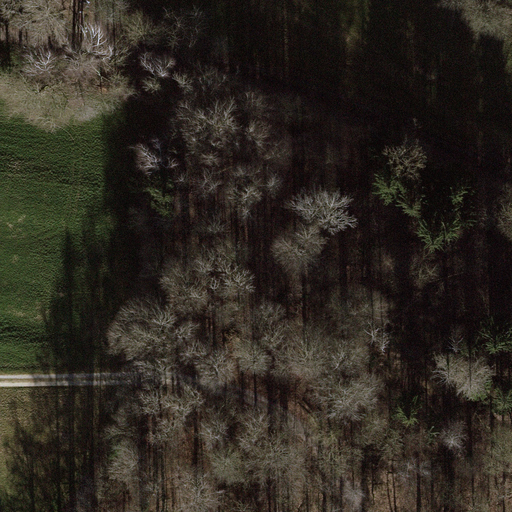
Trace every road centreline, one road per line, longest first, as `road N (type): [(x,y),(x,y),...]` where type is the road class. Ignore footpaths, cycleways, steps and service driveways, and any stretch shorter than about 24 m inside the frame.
road 1 (track): [(511,175),(254,67),(19,35),(0,25)]
road 2 (track): [(360,511),(310,426),(270,401),(160,377),(0,380)]
